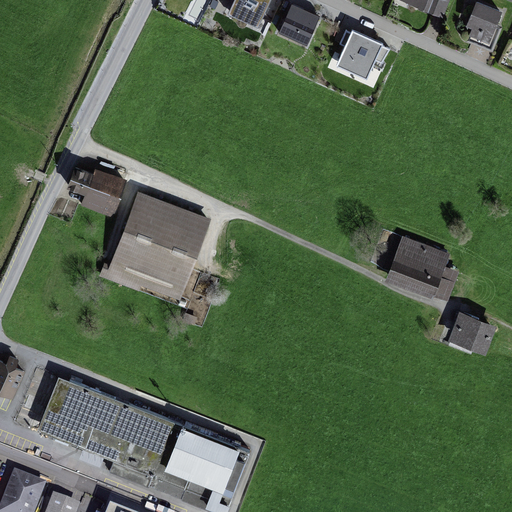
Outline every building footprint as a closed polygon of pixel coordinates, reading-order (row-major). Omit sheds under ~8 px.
[(234,0),(229,12),(257,25),(268,0),(234,0)] [(451,0),(400,0),(444,19),(451,0)] [(292,2),(280,29),(307,41),(319,14),(292,2)] [(503,17),(478,9),(470,30),(475,32),(473,36),(493,43),(503,17)] [(351,27),(333,66),(366,82),(385,43),(351,27)] [(90,173),(74,167),(68,183),(81,188),(76,200),(112,214),(126,178),(94,165),(90,173)] [(213,219),(140,191),(111,264),(105,261),(100,274),(138,288),(141,281),(183,297),(213,219)] [(448,252),(402,235),(387,276),(448,298),(458,270),(443,265),(448,252)] [(499,326),(460,311),(450,338),(489,353),(499,326)] [(12,368),(0,363),(0,396),(15,403),(26,376),(19,373),(22,364),(15,361),(12,368)] [(247,454),(62,381),(41,434),(114,463),(110,473),(209,511),(229,511),(248,465),(243,463),(247,454)] [(38,511),(47,489),(16,477),(2,511),(38,511)] [(82,511),(83,510),(55,500),(50,511),(82,511)]
